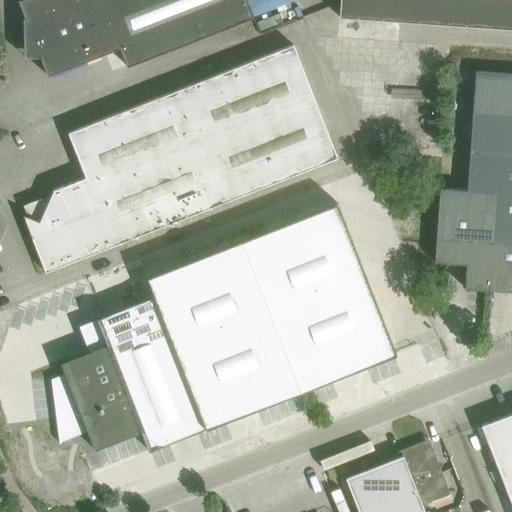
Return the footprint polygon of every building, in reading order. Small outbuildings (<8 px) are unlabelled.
[(24,56),(40,56),(47,76),(66,69),(119,47),(126,66),(253,17),(245,0),(17,0),(24,17),(23,18),(24,56)] [(511,0),(339,0),(338,17),(511,28),(511,0)] [(85,177),(52,190),(38,221),(22,214),(45,271),(336,158),(292,45),(68,132),(85,177)] [(511,73),(475,71),(472,111),(511,114),(511,73)] [(511,114),(472,111),(466,190),(466,191),(496,193),(492,241),(511,242),(511,114)] [(464,288),(489,290),(492,241),(496,193),(466,191),(466,190),(439,188),(434,262),(466,264),(464,288)] [(336,202),(146,277),(154,296),(154,295),(199,409),(206,428),(396,354),(336,202)] [(511,242),(492,241),(489,290),(511,291),(511,242)] [(107,344),(87,352),(60,362),(64,374),(50,379),(59,443),(61,443),(60,435),(85,425),(94,450),(141,431),(148,451),(206,428),(199,409),(154,295),(154,296),(96,318),(107,344)] [(511,412),(480,425),(511,506),(511,412)] [(346,478),(358,511),(424,511),(422,505),(450,494),(430,445),(423,441),(400,450),(402,456),(346,478)]
